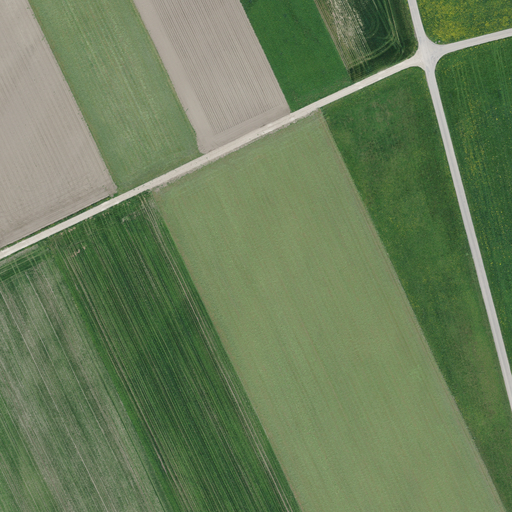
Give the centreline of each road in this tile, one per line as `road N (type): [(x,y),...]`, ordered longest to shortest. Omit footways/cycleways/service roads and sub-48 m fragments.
road 1 (track): [(425,55),(0,256)]
road 2 (unclassified): [(425,55),(511,394)]
